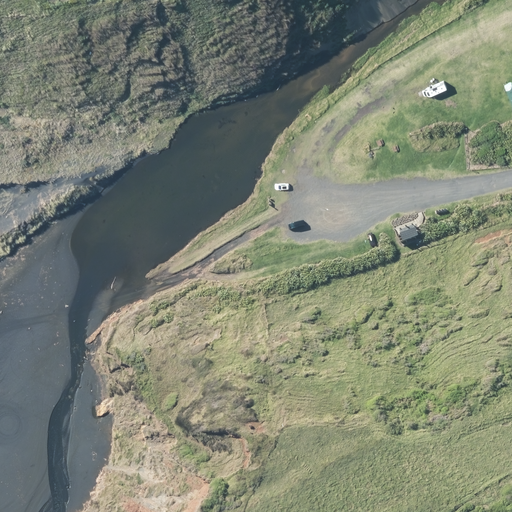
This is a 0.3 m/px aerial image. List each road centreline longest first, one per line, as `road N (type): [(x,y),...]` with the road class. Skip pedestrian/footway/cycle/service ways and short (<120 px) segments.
road 1 (track): [(327,219),(250,233),(174,283),(99,310),(70,355),(34,511)]
road 2 (track): [(511,18),(427,62),(355,119),(340,160),(337,216)]
road 3 (unclassified): [(511,169),(327,219)]
